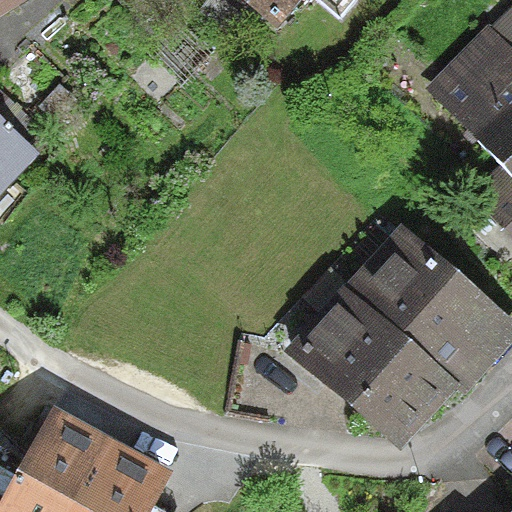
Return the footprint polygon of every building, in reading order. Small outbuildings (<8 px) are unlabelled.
[(0,0),(0,15),(24,0),(0,0)] [(245,0),(278,27),(301,0),(245,0)] [(511,6),(491,26),(490,24),(426,85),(500,163),(468,193),(511,239),(511,6)] [(0,196),(41,153),(0,114),(0,196)] [(406,230),(297,353),(398,441),(507,318),(406,230)] [(0,503),(0,511),(72,511),(114,439),(55,406),(0,503)] [(149,511),(173,472),(114,439),(72,511),(149,511)]
